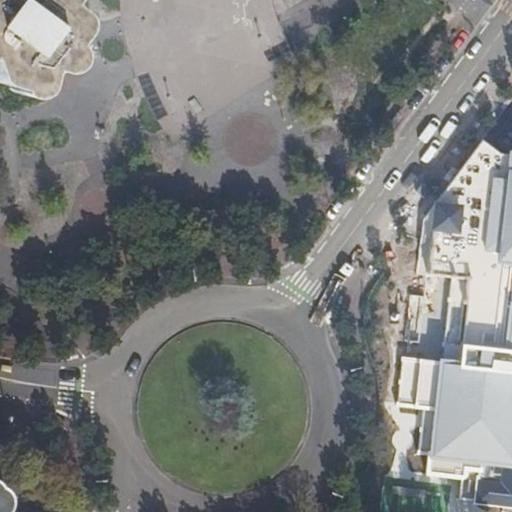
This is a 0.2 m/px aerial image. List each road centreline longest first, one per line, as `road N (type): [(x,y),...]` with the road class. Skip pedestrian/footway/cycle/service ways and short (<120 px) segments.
road 1 (tertiary): [(277,501),(316,462),(330,401),(307,342),(284,321),(511,15)]
road 2 (tertiary): [(0,382),(116,396),(117,428),(147,484)]
